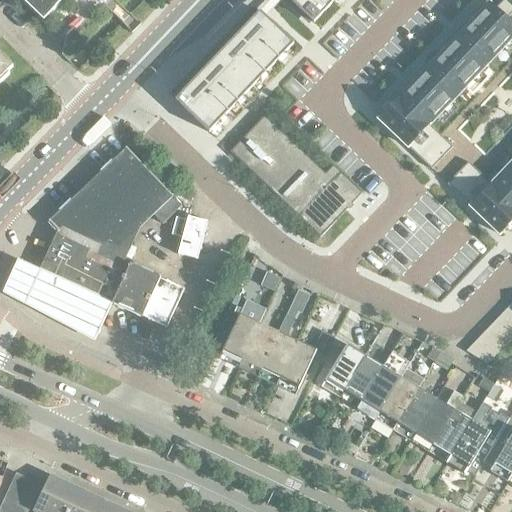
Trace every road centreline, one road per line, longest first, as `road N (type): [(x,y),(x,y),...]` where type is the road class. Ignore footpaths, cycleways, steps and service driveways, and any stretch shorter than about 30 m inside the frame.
road 1 (residential): [(330,274),(406,189),(319,99),(414,0)]
road 2 (residential): [(429,511),(144,384),(128,416)]
road 3 (residential): [(112,90),(260,233),(330,274)]
road 4 (secondary): [(336,511),(128,416)]
road 5 (residential): [(330,274),(454,326),(511,273)]
road 6 (secondary): [(58,424),(246,511)]
road 7 (tertiary): [(0,205),(112,90)]
road 8 (residential): [(47,447),(181,511)]
road 9 (tertiary): [(112,90),(196,0)]
